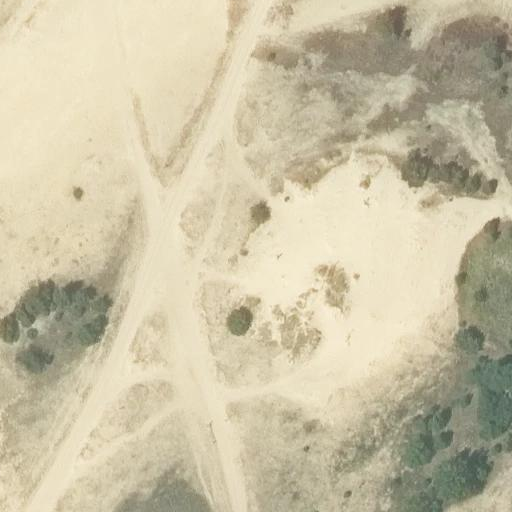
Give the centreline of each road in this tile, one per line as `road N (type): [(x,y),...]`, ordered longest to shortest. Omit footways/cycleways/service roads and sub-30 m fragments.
road 1 (track): [(265,0),(182,197),(160,223),(114,352),(28,511)]
road 2 (track): [(242,511),(143,138),(93,0)]
